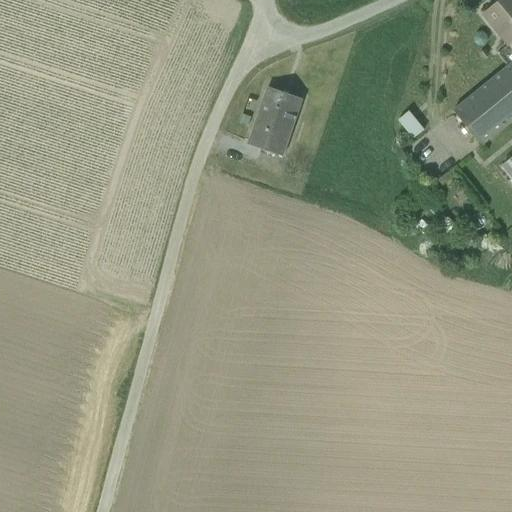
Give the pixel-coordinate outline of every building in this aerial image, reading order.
[(507,47),(511,53),(511,0),(502,0),(482,17),(507,47)] [(511,64),(511,53),(507,47),(496,56),(506,69),(511,64)] [(511,64),(506,69),(453,112),(480,146),(511,119),(511,64)] [(300,101),(267,90),(254,126),(288,138),(300,101)] [(422,132),(407,114),(397,121),(412,140),(422,132)] [(288,138),(254,126),(247,147),(281,158),(288,138)] [(511,155),(497,168),(511,187),(511,155)]
